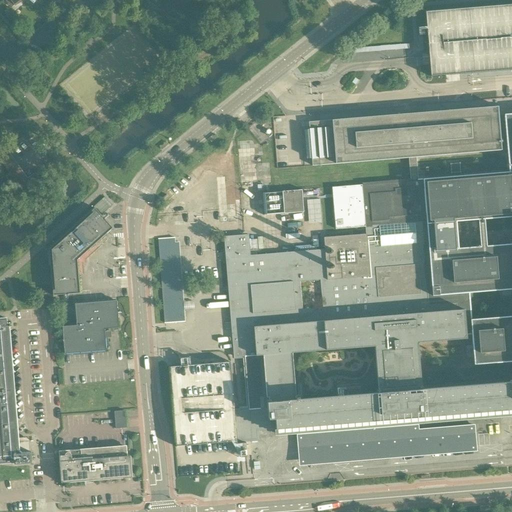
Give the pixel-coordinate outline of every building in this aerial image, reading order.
[(424,30),(426,30),(429,61),(429,64),(430,77),(445,76),(450,75),(511,70),(511,4),(425,12),(426,27),(418,28),(418,36),(424,35),(424,30)] [(313,166),(335,164),(409,158),(411,179),(362,182),(362,184),(332,186),(335,229),(365,227),(366,229),(366,233),(324,237),(325,249),(250,255),(248,234),(224,236),(228,287),(231,326),(234,358),(243,358),(248,398),(248,405),(248,408),(235,409),(238,442),(260,440),(259,430),(275,429),(275,432),(325,429),(325,433),(297,435),(300,464),(375,458),(385,458),(477,450),(475,424),(419,429),(418,421),(511,413),(511,112),(506,113),(510,170),(424,178),(419,178),(417,158),(502,149),(498,105),(331,120),(309,122),(313,166)] [(233,136),(210,155),(211,174),(236,172),(233,136)] [(1,159),(11,174),(7,177),(12,184),(17,182),(25,193),(40,182),(35,174),(27,180),(8,154),(1,159)] [(262,194),(264,216),(285,214),(304,213),(302,190),(283,192),(262,194)] [(181,191),(176,195),(180,201),(186,196),(181,191)] [(80,294),(77,261),(113,229),(105,220),(104,220),(94,209),(93,209),(94,209),(49,250),(53,295),(53,296),(67,295),(68,295),(80,294)] [(185,301),(186,309),(195,308),(195,300),(185,301)] [(76,323),(77,326),(62,327),(63,335),(64,350),(65,355),(106,351),(105,333),(105,330),(119,328),(118,321),(117,306),(116,301),(75,305),(76,323)] [(6,319),(0,319),(0,462),(14,461),(14,464),(31,462),(30,442),(16,443),(6,319)] [(169,367),(175,447),(237,442),(230,362),(224,363),(177,366),(169,367)] [(125,411),(114,412),(116,429),(126,428),(125,411)] [(126,446),(115,447),(58,451),(61,483),(132,478),(130,456),(127,456),(126,446)]
